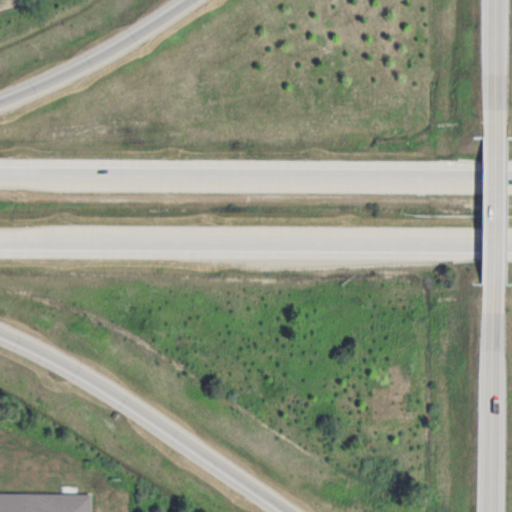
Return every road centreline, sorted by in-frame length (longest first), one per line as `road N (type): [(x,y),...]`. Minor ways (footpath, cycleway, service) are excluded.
road 1 (motorway): [(0,240),(511,243)]
road 2 (motorway): [(511,176),(0,173)]
road 3 (motorway): [(0,330),(105,384),(293,511)]
road 4 (tertiary): [(492,511),(492,283)]
road 5 (motorway): [(190,0),(108,52),(0,102)]
road 6 (tertiary): [(492,283),(493,138)]
road 7 (tertiary): [(493,138),(494,0)]
